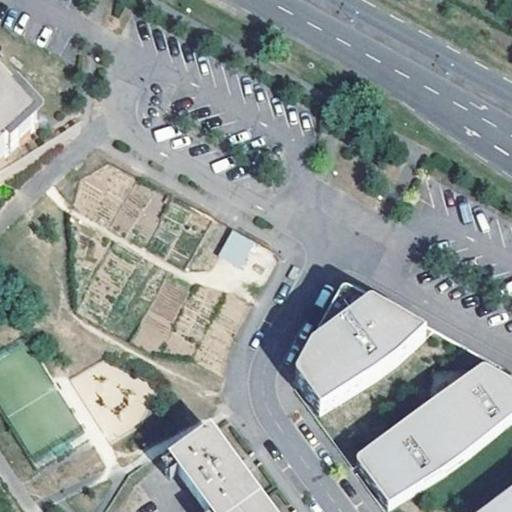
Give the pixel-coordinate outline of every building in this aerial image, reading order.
[(0,155),(32,123),(0,88),(0,155)] [(252,247),(232,236),(218,260),(239,271),(252,247)] [(295,384),(296,386),(365,334),(375,346),(383,340),(403,350),(318,414),(321,418),(356,398),(380,381),(400,364),(424,341),(343,295),(329,320),(346,318),(357,328),(325,348),(318,341),(295,384)] [(329,320),(318,341),(325,348),(357,328),(346,318),(329,320)] [(365,334),(296,386),(318,414),(403,350),(383,340),(375,346),(365,334)] [(511,410),(511,414),(385,507),(388,511),(426,489),(468,459),(499,436),(511,424),(511,388),(484,373),(355,466),(361,474),(478,390),(490,406),(494,404),(511,410)] [(478,390),(361,474),(385,507),(511,414),(511,410),(494,404),(490,406),(478,390)] [(208,428),(169,457),(209,511),(268,511),(238,470),(208,428)] [(511,511),(511,495),(488,511),(506,511),(511,508),(511,511)]
